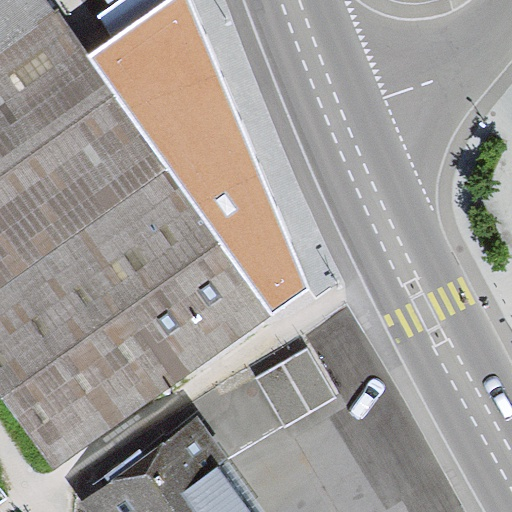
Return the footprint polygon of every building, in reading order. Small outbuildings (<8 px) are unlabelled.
[(0,0),(0,110),(82,52),(44,0),(0,0)] [(182,0),(132,0),(93,26),(110,51),(183,1),(182,0)] [(0,110),(0,391),(53,464),(268,309),(82,52),(0,110)] [(303,351),(254,380),(282,428),(331,398),(303,351)] [(256,511),(193,429),(96,496),(107,511),(256,511)]
